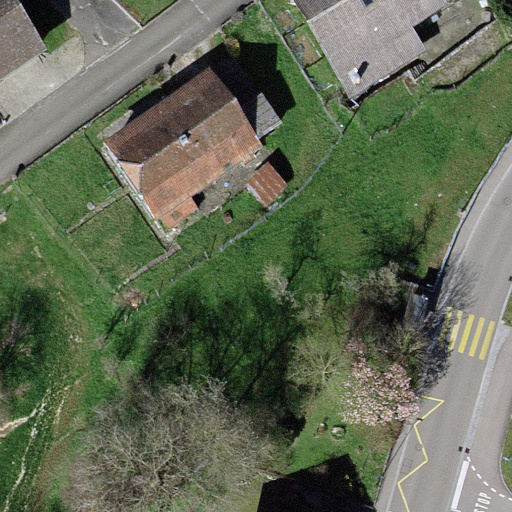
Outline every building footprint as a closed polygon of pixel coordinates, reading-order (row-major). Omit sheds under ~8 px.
[(435,0),(296,0),(282,9),(347,110),(424,60),(411,40),(447,18),(435,0)] [(511,7),(511,0),(492,0),(489,2),(498,16),(511,7)] [(0,4),(0,78),(34,57),(0,4)] [(229,69),(104,152),(152,224),(156,221),(167,238),(192,221),(181,203),(276,140),(229,69)] [(285,195),(267,174),(245,193),(263,214),(285,195)]
